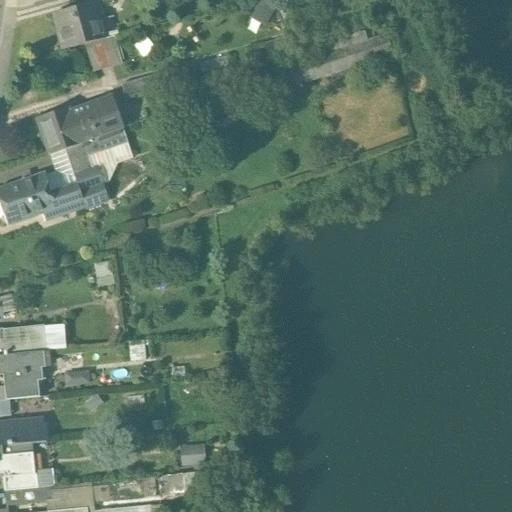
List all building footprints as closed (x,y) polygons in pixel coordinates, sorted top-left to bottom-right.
[(95,4),(55,14),(65,51),(105,40),(95,4)] [(387,37),(299,66),(305,81),(391,52),(387,37)] [(104,46),(93,49),(99,72),(110,69),(104,46)] [(146,79),(121,86),(125,99),(150,91),(146,79)] [(71,109),(37,121),(50,156),(65,150),(123,130),(112,101),(73,115),(71,109)] [(123,130),(65,150),(74,178),(93,171),(88,158),(128,145),(123,130)] [(94,178),(51,194),(43,174),(0,189),(0,206),(8,228),(44,215),(47,223),(68,215),(65,207),(82,201),(84,208),(102,201),(94,178)] [(41,328),(0,331),(0,355),(43,351),(41,328)] [(43,351),(0,355),(0,376),(2,376),(5,402),(38,399),(36,382),(42,382),(40,369),(35,370),(34,355),(43,354),(43,351)] [(35,421),(0,424),(0,448),(31,445),(31,446),(37,445),(35,421)] [(182,444),(181,464),(205,464),(205,445),(182,444)] [(31,445),(0,448),(0,475),(3,475),(3,480),(35,476),(35,474),(33,474),(31,446),(31,445)] [(35,476),(3,480),(5,494),(37,490),(35,476)]
